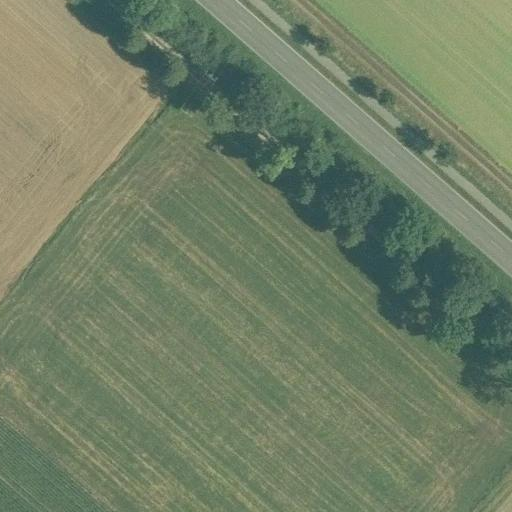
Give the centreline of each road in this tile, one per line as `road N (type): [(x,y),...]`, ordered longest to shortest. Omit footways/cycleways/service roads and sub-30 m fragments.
road 1 (track): [(112,0),(511,353)]
road 2 (secondary): [(511,256),(219,0)]
road 3 (track): [(300,0),(511,188)]
